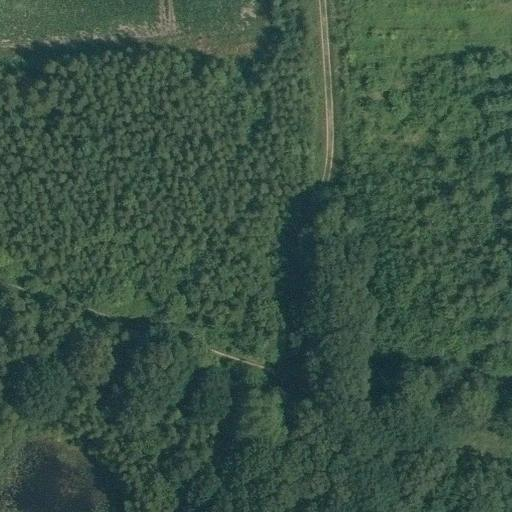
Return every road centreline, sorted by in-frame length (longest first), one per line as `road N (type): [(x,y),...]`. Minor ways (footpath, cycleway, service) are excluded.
road 1 (track): [(321,0),(331,153),(314,230),(316,384)]
road 2 (track): [(0,283),(316,384)]
